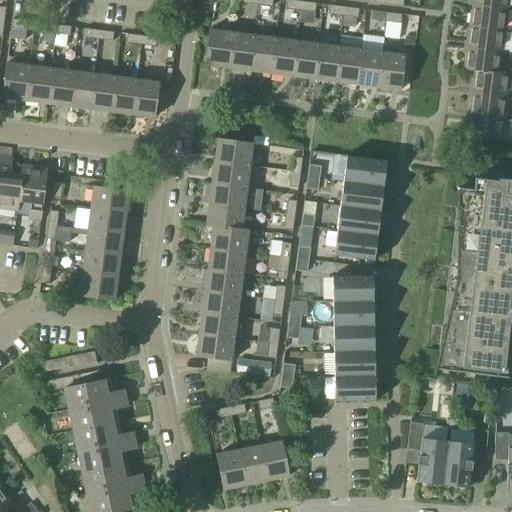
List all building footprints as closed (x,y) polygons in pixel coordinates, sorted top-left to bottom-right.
[(285,0),(285,9),(298,11),(300,2),(285,0)] [(504,10),(505,0),(470,0),(469,5),(504,10)] [(314,13),(315,4),(300,2),(298,11),(314,13)] [(501,32),(504,10),(469,5),(466,27),(501,32)] [(327,15),(341,16),(343,8),(328,6),(327,15)] [(357,19),(358,10),(343,8),(341,16),(357,19)] [(370,20),(384,22),(386,13),(372,11),(370,20)] [(386,13),(384,22),(400,24),(402,15),(386,13)] [(11,19),(10,29),(26,31),(27,22),(11,19)] [(53,35),(55,25),(41,23),(40,33),(53,35)] [(69,37),(70,27),(55,25),(53,35),(69,37)] [(464,48),(498,53),(501,32),(466,27),(464,48)] [(83,38),(97,40),(98,31),(84,29),(83,38)] [(203,66),(225,68),(230,33),(208,30),(203,66)] [(112,42),(113,33),(98,31),(97,40),(112,42)] [(225,68),(248,72),(253,36),(230,33),(225,68)] [(125,44),(140,46),(141,37),(126,35),(125,44)] [(248,72),(270,75),(275,39),(253,36),(248,72)] [(156,39),(141,37),(140,46),(155,48),(156,39)] [(270,75),(291,77),(296,41),(275,39),(270,75)] [(296,41),(291,77),(312,80),(317,44),(296,41)] [(312,80),(333,83),(338,47),(317,44),(312,80)] [(360,50),(338,47),(333,83),(355,86),(360,50)] [(461,70),(471,71),(495,74),(498,53),(464,48),(461,70)] [(355,86),(376,89),(381,53),(360,50),(355,86)] [(381,53),(376,89),(398,92),(402,56),(381,53)] [(5,63),(1,98),(22,101),(27,66),(5,63)] [(44,104),(49,69),(27,66),(22,101),(44,104)] [(70,72),(49,69),(44,104),(66,107),(70,72)] [(495,74),(471,71),(468,93),(503,97),(506,76),(495,74)] [(70,72),(66,107),(87,110),(92,74),(70,72)] [(109,113),(114,77),(92,74),(87,110),(109,113)] [(135,80),(114,77),(109,113),(131,116),(135,80)] [(135,80),(131,116),(152,118),(157,83),(135,80)] [(500,119),(503,97),(468,93),(466,114),(500,119)] [(500,119),(466,114),(463,136),(497,140),(500,119)] [(213,162),(248,166),(251,145),(215,140),(213,162)] [(10,158),(0,156),(0,208),(15,211),(16,201),(19,176),(8,174),(10,158)] [(292,157),(290,172),(300,173),(302,159),(292,157)] [(345,157),(342,182),(382,187),(385,162),(345,157)] [(248,166),(213,162),(210,183),(245,188),(248,166)] [(308,164),(307,176),(319,178),(320,166),(308,164)] [(19,176),(16,201),(29,203),(27,219),(39,221),(45,169),(20,166),(19,176)] [(290,172),(288,187),(298,189),(300,173),(290,172)] [(307,178),(305,188),(317,190),(319,179),(307,178)] [(508,356),(504,354),(511,292),(511,181),(504,180),(504,181),(494,179),(494,182),(474,179),(472,191),(457,189),(456,190),(458,191),(435,370),(506,379),(506,378),(505,378),(508,356)] [(61,183),(53,182),(51,197),(59,198),(61,183)] [(342,182),(339,207),(379,212),(382,187),(342,182)] [(207,205),(243,209),(245,188),(210,183),(207,205)] [(92,187),(89,209),(124,214),(127,192),(92,187)] [(307,216),(323,215),(323,197),(306,197),(307,216)] [(287,200),(285,215),(294,216),(296,201),(287,200)] [(204,226),(210,227),(240,231),(243,209),(207,205),(204,226)] [(336,232),(375,237),(379,212),(339,207),(336,232)] [(86,231),(121,236),(124,214),(89,209),(86,231)] [(49,211),(47,225),(56,227),(58,212),(49,211)] [(285,215),(283,230),(292,231),(294,216),(285,215)] [(302,216),(300,227),(312,229),(314,217),(302,216)] [(56,227),(47,225),(45,240),(54,241),(56,227)] [(208,249),(243,254),(246,232),(240,231),(210,227),(208,249)] [(0,244),(10,246),(12,233),(0,231),(0,244)] [(118,257),(121,236),(86,231),(83,252),(118,257)] [(336,232),(333,257),(372,262),(375,237),(336,232)] [(27,248),(35,249),(36,242),(28,241),(27,248)] [(281,243),(279,258),(288,259),(290,244),(281,243)] [(297,248),(295,260),(308,261),(309,250),(297,248)] [(208,249),(205,270),(241,275),(243,254),(208,249)] [(309,250),(308,261),(322,263),(324,251),(309,249),(309,250)] [(83,252),(80,274),(115,279),(118,257),(83,252)] [(42,269),(50,270),(52,255),(43,254),(42,269)] [(279,258),(277,273),(286,274),(288,259),(279,258)] [(295,260),(294,272),(306,274),(308,261),(295,260)] [(50,270),(42,269),(40,284),(48,285),(50,270)] [(205,270),(202,291),(238,296),(241,275),(205,270)] [(115,279),(80,274),(77,296),(112,301),(115,279)] [(331,303),(372,302),(371,276),(331,277),(331,303)] [(275,286),(273,301),(283,303),(283,302),(285,287),(275,286)] [(202,291),(199,313),(235,318),(238,296),(202,291)] [(294,296),(294,309),(321,308),(321,295),(294,296)] [(262,300),(261,312),(272,313),(271,316),(281,317),(283,303),(273,301),(262,300)] [(331,303),(331,327),(372,327),(372,302),(331,303)] [(196,336),(232,340),(235,318),(199,313),(196,336)] [(288,315),(286,326),(298,328),(300,317),(288,315)] [(286,326),(284,338),(297,340),(298,328),(286,326)] [(331,327),(332,352),(372,351),(372,327),(331,327)] [(260,333),(258,343),(277,346),(279,330),(270,328),(269,334),(260,333)] [(232,340),(196,336),(194,357),(229,361),(232,340)] [(257,343),(255,357),(275,359),(277,346),(258,343),(257,343)] [(287,347),(287,363),(322,361),(321,345),(287,347)] [(84,353),(86,364),(95,362),(93,351),(84,353)] [(372,351),(332,352),(332,377),(373,377),(372,351)] [(77,366),(86,364),(84,353),(75,355),(77,366)] [(69,368),(77,366),(75,355),(66,357),(69,368)] [(60,370),(69,368),(66,357),(58,359),(60,370)] [(51,371),(60,370),(58,359),(49,360),(51,371)] [(42,373),(51,371),(49,360),(40,362),(42,373)] [(293,366),(281,364),(279,376),(292,378),(293,366)] [(90,383),(99,381),(97,370),(88,372),(90,383)] [(81,385),(90,383),(88,372),(79,374),(81,385)] [(72,387),(81,385),(79,374),(70,375),(72,387)] [(64,388),(72,387),(70,375),(61,377),(64,388)] [(292,378),(279,376),(278,388),(290,390),(292,378)] [(62,389),(64,388),(61,377),(53,379),(55,390),(62,389)] [(373,377),(332,377),(333,403),(373,402),(373,377)] [(46,392),(55,390),(53,379),(44,381),(46,392)] [(62,389),(67,411),(123,399),(122,390),(105,394),(102,380),(99,381),(62,389)] [(272,406),(271,404),(270,397),(256,400),(259,408),(272,406)] [(67,411),(71,432),(111,424),(108,410),(125,407),(123,399),(67,411)] [(243,404),(227,408),(229,417),(245,413),(243,404)] [(227,408),(214,411),(216,419),(229,417),(227,408)] [(318,442),(315,421),(301,422),(303,444),(318,442)] [(415,483),(441,486),(446,442),(420,440),(422,425),(408,423),(405,451),(418,452),(415,483)] [(114,437),(111,424),(71,432),(75,453),(132,441),(131,433),(114,437)] [(441,486),(467,489),(470,457),(483,459),(486,431),(473,430),(471,445),(446,442),(441,486)] [(505,492),(511,492),(511,448),(507,449),(507,434),(493,433),(493,461),(506,461),(505,492)] [(134,449),(132,441),(75,453),(79,474),(120,466),(117,453),(134,449)] [(257,446),(264,481),(286,477),(279,442),(257,446)] [(257,446),(234,451),(241,486),(264,481),(257,446)] [(241,486),(234,451),(214,455),(221,490),(241,486)] [(79,474),(84,495),(141,483),(139,475),(123,479),(120,466),(79,474)] [(141,483),(84,495),(87,511),(109,511),(129,508),(126,495),(143,491),(141,483)] [(8,502),(0,489),(0,507),(1,507),(8,502)]
